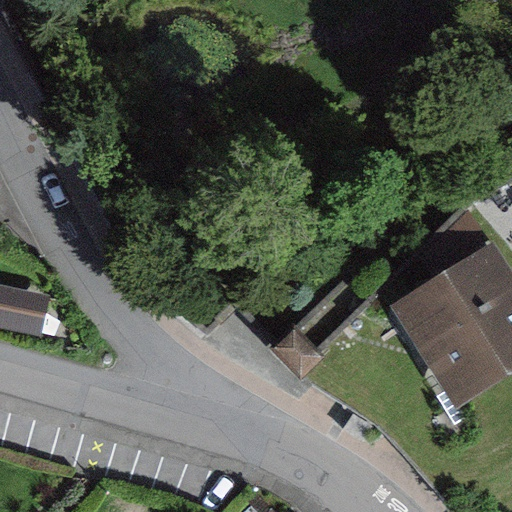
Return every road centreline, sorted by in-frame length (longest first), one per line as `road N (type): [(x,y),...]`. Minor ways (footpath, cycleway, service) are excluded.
road 1 (residential): [(0,116),(73,234),(152,329),(257,396),(283,429)]
road 2 (residential): [(283,429),(233,438),(0,374)]
road 3 (residential): [(283,429),(383,489),(400,511)]
